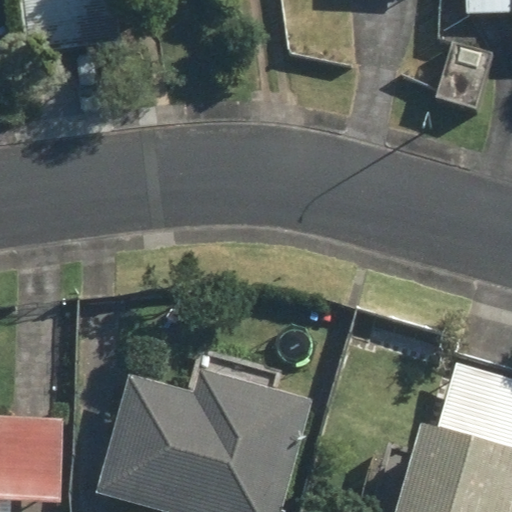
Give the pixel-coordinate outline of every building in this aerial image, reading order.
[(116,0),(17,0),(27,69),(124,56),(116,0)] [(511,0),(461,0),(461,27),(511,27),(511,0)] [(511,511),(511,470),(508,469),(511,456),(511,386),(456,369),(432,446),(419,441),(396,511),(511,511)] [(186,402),(135,385),(98,496),(144,511),(280,511),(313,414),(195,374),(186,402)] [(57,511),(61,428),(0,425),(0,511),(57,511)]
